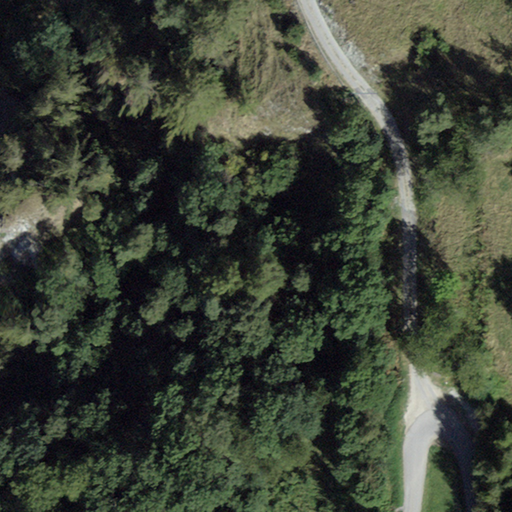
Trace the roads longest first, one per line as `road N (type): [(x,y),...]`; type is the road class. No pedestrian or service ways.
road 1 (track): [(432,419),(413,357),(406,189),(395,138),(305,0)]
road 2 (unclassified): [(412,511),(416,440),(432,419),(458,432),(474,511)]
